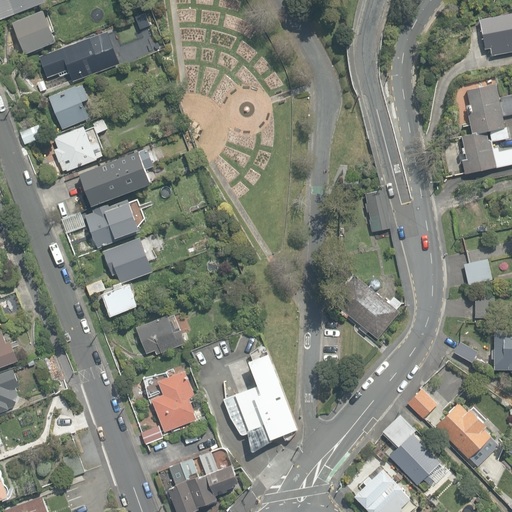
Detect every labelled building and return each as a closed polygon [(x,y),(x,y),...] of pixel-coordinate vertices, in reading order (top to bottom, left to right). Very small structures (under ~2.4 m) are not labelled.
[(38,0),(0,0),(0,16),(40,3),(38,0)] [(20,55),(53,42),(49,33),(56,30),(46,7),(7,24),(20,55)] [(511,11),(474,20),(483,59),(511,51),(511,11)] [(73,82),(137,59),(130,40),(119,44),(114,30),(61,48),(73,82)] [(96,97),(89,82),(53,96),(63,128),(95,119),(88,100),(96,97)] [(493,84),(465,89),(467,102),(462,103),(464,112),(469,111),(473,131),(504,125),(502,116),(511,114),(511,94),(496,98),(493,84)] [(94,143),(88,126),(54,138),(68,171),(107,155),(103,139),(94,143)] [(492,138),(507,135),(506,127),(488,130),(495,165),(511,161),(511,147),(498,150),(497,145),(493,146),(492,138)] [(487,133),(460,138),(461,144),(455,145),(456,154),(462,153),(465,172),(493,168),(487,133)] [(160,165),(151,146),(80,171),(92,205),(154,183),(151,168),(160,165)] [(359,179),(343,178),(343,188),(358,188),(359,179)] [(383,186),(373,188),(381,229),(392,227),(383,186)] [(127,196),(61,221),(66,236),(86,228),(93,245),(138,228),(127,196)] [(158,267),(146,236),(107,248),(121,280),(158,267)] [(485,259),(461,265),(467,285),(491,279),(485,259)] [(404,314),(358,273),(333,302),(379,343),(404,314)] [(131,283),(95,296),(103,318),(138,305),(131,283)] [(179,327),(172,310),(142,319),(152,351),(160,347),(162,351),(193,339),(188,326),(179,327)] [(511,328),(493,329),(494,369),(511,368),(511,328)] [(0,367),(19,360),(12,340),(7,342),(2,329),(0,330),(0,367)] [(478,352),(458,341),(452,353),(472,364),(478,352)] [(451,371),(435,350),(426,358),(442,378),(451,371)] [(293,432),(267,353),(231,365),(225,381),(226,411),(245,436),(252,433),(256,452),(293,432)] [(0,373),(0,412),(10,408),(9,408),(14,406),(15,406),(20,394),(19,394),(16,387),(20,385),(14,368),(0,373)] [(198,402),(186,370),(158,380),(164,394),(150,399),(166,434),(198,421),(193,402),(198,402)] [(436,403),(421,385),(403,401),(419,418),(436,403)] [(490,431),(458,399),(431,424),(467,460),(490,431)] [(163,438),(160,427),(143,432),(146,444),(163,438)] [(437,463),(409,432),(385,454),(415,484),(437,463)] [(365,511),(399,511),(413,500),(394,479),(399,474),(380,452),(342,486),(365,511)] [(158,472),(171,511),(187,511),(215,503),(212,495),(237,487),(230,467),(202,476),(196,459),(158,472)] [(0,498),(9,495),(0,470),(0,498)] [(49,511),(43,494),(4,507),(5,511),(49,511)]
